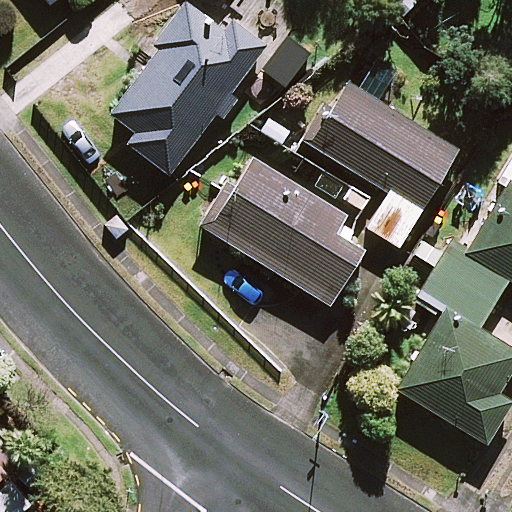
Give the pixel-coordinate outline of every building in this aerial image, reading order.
[(168,177),(268,39),(231,13),(217,33),(183,8),(106,115),(131,133),(123,144),(168,177)] [(453,150),(340,82),(303,143),(386,194),(365,228),(395,247),(453,150)] [(504,279),(511,284),(511,157),(497,182),(503,186),(462,253),(448,244),(397,326),(424,342),(394,390),(481,443),(511,392),(511,351),(474,328),(504,279)] [(341,219),(247,160),(231,185),(217,176),(189,221),(324,305),(358,251),(332,235),(341,219)] [(0,476),(15,464),(0,446),(0,476)]
